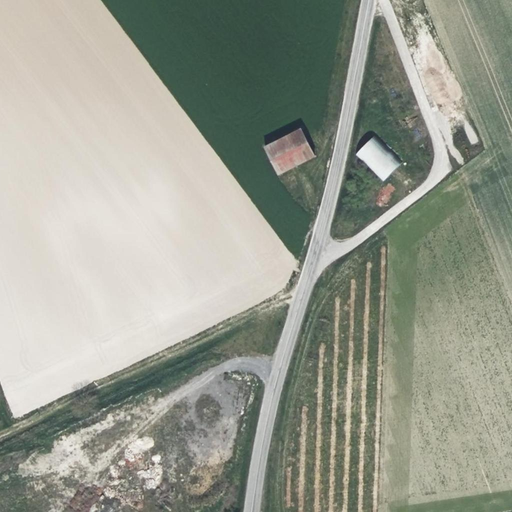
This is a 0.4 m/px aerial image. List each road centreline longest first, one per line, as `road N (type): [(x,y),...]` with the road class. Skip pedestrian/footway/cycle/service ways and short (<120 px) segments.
road 1 (tertiary): [(252,511),(274,375),(312,260),(366,0)]
road 2 (track): [(300,295),(281,294),(0,432)]
